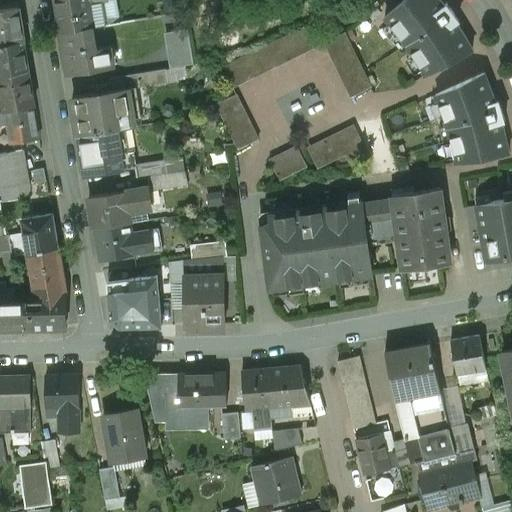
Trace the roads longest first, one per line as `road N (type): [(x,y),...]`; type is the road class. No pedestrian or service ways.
road 1 (residential): [(35,0),(82,259),(90,353)]
road 2 (residential): [(90,353),(314,343)]
road 3 (residential): [(314,343),(511,305)]
road 4 (residential): [(357,511),(314,343)]
